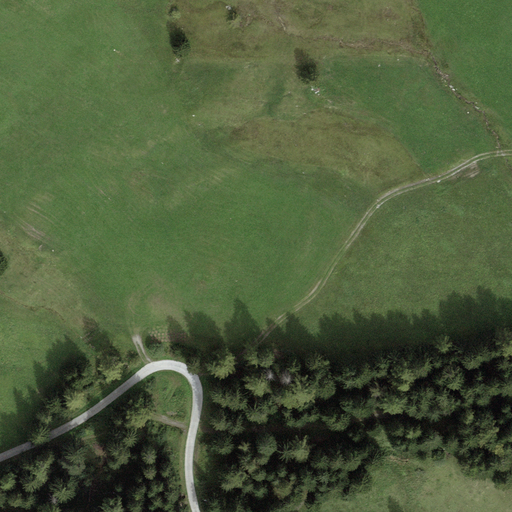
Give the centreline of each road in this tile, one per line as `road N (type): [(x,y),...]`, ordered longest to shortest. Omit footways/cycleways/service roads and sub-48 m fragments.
road 1 (track): [(511,389),(463,416),(400,409),(339,426),(283,428),(193,427),(149,416),(26,447)]
road 2 (track): [(190,374),(235,364),(258,347),(319,286),(384,202),(456,175),(478,157),(511,153)]
road 3 (track): [(0,458),(96,410),(145,370),(178,366),(190,374),(199,405),(187,469),(196,511)]
